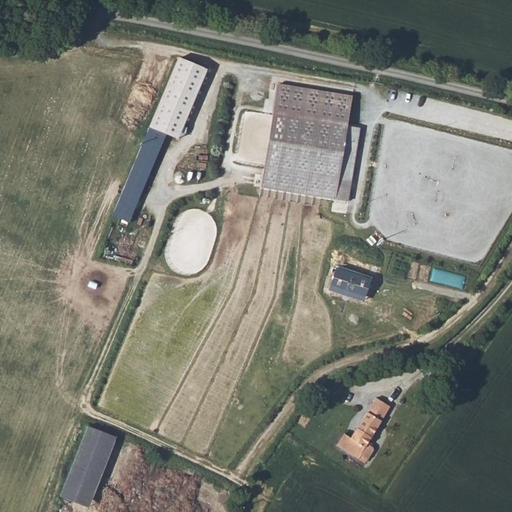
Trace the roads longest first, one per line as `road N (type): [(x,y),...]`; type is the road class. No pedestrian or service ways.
road 1 (track): [(97,12),(95,35),(220,61),(36,511)]
road 2 (track): [(76,410),(235,480),(298,392),(323,371),(442,331),(473,303),(511,246)]
road 3 (unclassified): [(88,0),(97,12),(511,99)]
road 4 (track): [(390,104),(355,84),(220,61)]
road 5 (track): [(511,281),(436,366),(390,383)]
